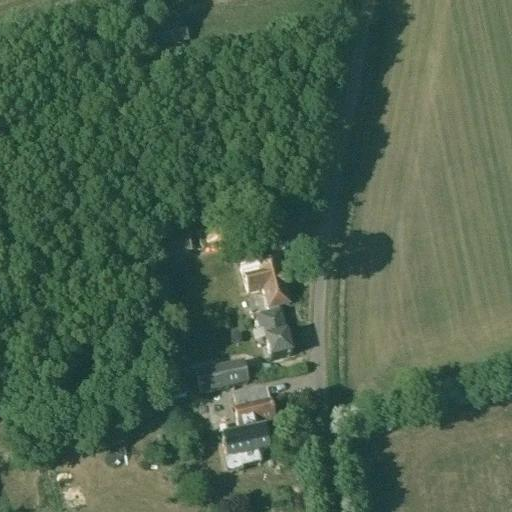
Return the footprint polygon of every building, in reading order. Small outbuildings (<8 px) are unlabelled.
[(188,43),(183,23),(150,30),(154,50),(188,43)] [(191,253),(186,231),(162,237),(166,258),(191,253)] [(277,261),(256,266),(257,272),(242,276),(247,297),(262,293),(267,312),(288,307),(277,261)] [(292,357),(281,312),(256,318),(259,333),(262,332),(269,363),(292,357)] [(189,343),(187,326),(176,327),(180,355),(187,354),(185,343),(189,343)] [(195,375),(196,376),(187,378),(190,390),(198,388),(200,395),(247,385),(243,365),(195,375)] [(187,396),(184,385),(165,389),(168,401),(187,396)] [(266,392),(232,400),(234,409),(233,409),(238,429),(239,429),(241,437),(221,442),(225,461),(222,461),(226,477),(242,473),(241,470),(260,465),(258,454),(268,451),(263,434),(262,434),(260,428),(274,424),(266,392)] [(167,409),(164,395),(140,401),(144,415),(167,409)]
